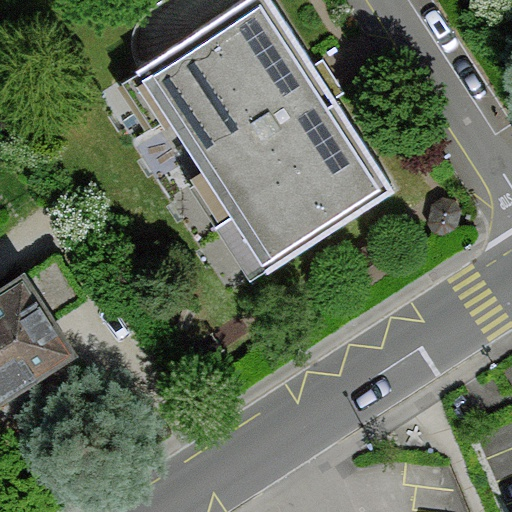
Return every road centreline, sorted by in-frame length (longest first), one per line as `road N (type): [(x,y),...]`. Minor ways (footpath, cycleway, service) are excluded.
road 1 (tertiary): [(511,283),(158,511)]
road 2 (unclassified): [(511,183),(389,0)]
